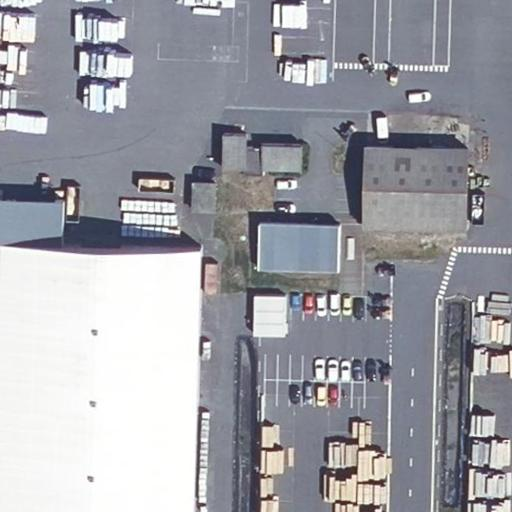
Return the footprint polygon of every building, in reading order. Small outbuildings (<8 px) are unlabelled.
[(243,131),(221,131),(220,165),(239,166),(239,176),(263,176),(263,167),(300,167),(300,139),(260,139),(260,146),(243,145),(243,131)] [(468,144),(364,142),(362,224),(466,226),(468,144)] [(211,182),(186,182),(186,210),(211,211),(211,182)] [(305,230),(305,221),(254,222),(254,269),(336,268),(336,223),(318,223),(318,230),(305,230)] [(318,223),(305,221),(305,230),(318,230),(318,223)] [(187,511),(196,246),(0,239),(0,511),(187,511)] [(287,295),(255,294),(255,334),(286,334),(287,295)]
